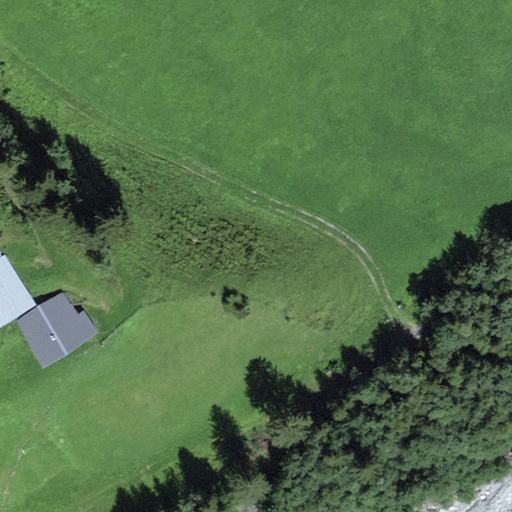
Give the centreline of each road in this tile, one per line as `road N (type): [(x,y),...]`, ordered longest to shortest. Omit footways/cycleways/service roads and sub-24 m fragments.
road 1 (track): [(511,356),(433,348),(394,324),(360,253),(326,228),(130,138),(0,37)]
road 2 (track): [(0,114),(128,279),(131,301),(106,320)]
